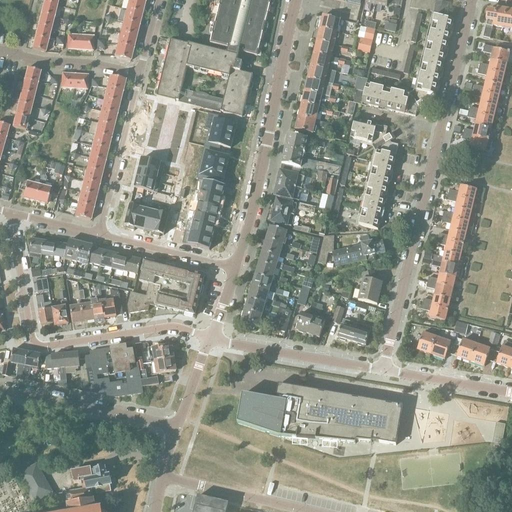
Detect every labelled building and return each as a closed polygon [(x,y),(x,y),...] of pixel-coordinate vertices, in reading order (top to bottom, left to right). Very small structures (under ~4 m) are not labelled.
[(127,0),(125,11),(141,15),(144,3),(130,0),(127,0)] [(257,57),(271,0),(221,0),(210,45),(212,45),(211,51),(170,40),(156,97),(242,119),(252,76),(248,75),(249,73),(249,72),(249,71),(249,70),(249,69),(248,67),(248,66),(247,65),(246,64),(246,63),(245,62),(244,62),(248,54),(257,57)] [(436,1),(432,0),(430,0),(428,12),(434,13),(436,1)] [(442,2),(436,1),(434,13),(440,14),(442,2)] [(449,3),(442,2),(440,14),(446,16),(449,3)] [(43,3),(40,15),(53,18),(56,6),(43,3)] [(507,10),(506,10),(497,8),(497,12),(488,10),(486,20),(488,20),(493,22),(492,26),(503,27),(503,26),(504,26),(507,10)] [(122,22),(138,26),(141,15),(125,11),(122,22)] [(53,18),(40,15),(37,27),(50,30),(53,18)] [(322,20),(320,28),(337,32),(339,25),(340,26),(341,20),(323,15),(323,16),(324,16),(323,20),(322,20)] [(107,24),(111,22),(107,16),(103,18),(101,29),(106,31),(107,24)] [(421,113),(426,110),(424,105),(425,104),(425,105),(433,106),(453,21),(434,17),(432,27),(429,26),(426,38),(429,38),(424,59),(421,58),(418,69),(421,70),(416,91),(409,95),(388,90),(389,87),(377,85),(377,88),(366,85),(364,92),(361,104),(415,117),(417,110),(419,109),(421,113)] [(387,24),(386,24),(385,30),(395,33),(396,27),(395,26),(396,22),(392,21),(389,21),(389,23),(387,23),(387,24)] [(136,38),(138,27),(138,26),(122,22),(119,34),(136,38)] [(37,27),(34,38),(47,42),(50,30),(37,27)] [(319,32),(317,41),(334,45),(336,38),(337,38),(338,33),(337,32),(320,28),(320,29),(321,29),(320,33),(319,32)] [(374,30),(369,29),(366,28),(364,39),(373,41),(375,30),(374,30)] [(116,46),(133,50),(136,38),(119,34),(116,46)] [(66,51),(67,51),(79,51),(80,37),(67,36),(66,51)] [(79,51),(91,52),(92,52),(93,37),(80,37),(79,51)] [(34,38),(31,50),(45,53),(47,42),(34,38)] [(373,41),(364,39),(360,38),(357,51),(369,54),(373,41)] [(316,45),(314,53),(331,57),(333,50),(334,51),(335,45),(334,45),(317,41),(318,41),(317,45),(316,45)] [(113,58),(130,62),(133,50),(116,46),(113,58)] [(483,52),(490,54),(492,55),(491,61),(507,64),(509,54),(510,54),(510,53),(508,52),(508,53),(494,50),(494,48),(484,46),(483,52)] [(313,57),(311,66),(328,70),(330,63),(349,67),(350,62),(332,58),(332,57),(331,57),(314,53),(314,54),(315,54),(314,57),(313,57)] [(507,64),(491,61),(490,66),(480,64),(479,69),(504,75),(505,75),(504,74),(507,64)] [(329,70),(328,70),(311,66),(312,66),(311,70),(310,70),(308,78),(327,83),(329,77),(335,78),(335,76),(341,77),(342,73),(329,70)] [(26,69),(23,81),(37,85),(40,73),(26,69)] [(487,77),(486,79),(486,82),(501,86),(504,76),(504,75),(479,69),(477,74),(487,77)] [(354,70),(353,74),(357,75),(357,76),(359,77),(363,79),(365,74),(364,73),(364,72),(358,71),(354,70)] [(74,75),(62,74),(61,89),(73,90),(74,75)] [(87,76),(74,75),(73,90),(86,91),(87,76)] [(109,77),(106,89),(122,93),(125,81),(109,77)] [(329,96),(331,88),(338,90),(339,86),(327,83),(308,78),(308,79),(309,79),(308,83),(307,83),(305,91),(329,96)] [(359,84),(358,91),(364,92),(366,85),(367,80),(363,79),(358,78),(356,84),(359,84)] [(23,81),(21,91),(20,93),(34,97),(37,85),(23,81)] [(484,88),(482,88),(475,86),(473,91),(499,97),(499,96),(501,86),(486,82),(484,88)] [(119,105),(122,93),(106,89),(103,101),(119,105)] [(356,90),(353,103),(356,104),(361,105),(361,104),(364,92),(358,91),(356,90)] [(304,95),(302,103),(319,107),(321,100),(334,104),(336,98),(329,97),(329,96),(305,91),(306,92),(305,95),(304,95)] [(472,96),(479,98),(482,98),(480,104),(496,108),(498,97),(499,98),(499,97),(473,91),(472,96)] [(20,93),(17,105),(31,108),(34,97),(20,93)] [(100,112),(104,113),(116,116),(119,105),(103,101),(100,112)] [(353,103),(350,102),(348,113),(353,114),(356,104),(353,103)] [(299,117),(316,121),(318,113),(319,113),(320,108),(319,107),(302,103),(302,104),(303,104),(302,108),(301,108),(299,117)] [(468,113),(494,119),(494,118),(496,108),(480,104),(479,110),(469,108),(468,113)] [(31,108),(17,105),(14,116),(28,120),(31,108)] [(113,127),(116,116),(104,113),(100,112),(97,124),(104,125),(113,127)] [(475,126),(491,130),(493,119),(494,119),(468,113),(467,118),(477,120),(475,126)] [(208,114),(204,130),(208,132),(233,137),(236,126),(226,123),(227,119),(208,114)] [(11,128),(21,130),(25,131),(28,120),(14,116),(11,128)] [(295,129),(313,133),(313,132),(316,133),(318,127),(314,126),(316,121),(299,117),(299,121),(298,120),(295,129)] [(378,231),(392,171),(398,145),(391,144),(390,142),(394,139),(391,134),(387,137),(385,135),(386,135),(387,128),(355,120),(350,139),(372,144),(377,151),(371,173),(368,172),(366,183),(369,184),(364,204),(361,203),(358,215),(361,215),(359,226),(378,231)] [(97,124),(94,136),(110,140),(113,127),(104,125),(97,124)] [(0,125),(0,137),(5,139),(8,127),(2,126),(0,125)] [(463,135),(489,141),(489,140),(488,140),(491,130),(475,126),(474,132),(464,129),(463,135)] [(86,133),(84,130),(78,134),(75,131),(73,140),(78,142),(79,137),(80,138),(86,133)] [(208,132),(204,147),(219,151),(220,146),(230,149),(233,137),(208,132)] [(319,172),(339,176),(341,168),(303,159),(307,138),(288,134),(282,164),(293,166),(319,172)] [(463,135),(462,140),(471,142),(470,148),(485,152),(489,153),(492,141),(489,141),(463,135)] [(94,136),(91,147),(104,150),(107,151),(110,140),(94,136)] [(332,145),(327,143),(324,158),(328,159),(332,145)] [(91,147),(88,159),(104,163),(107,151),(104,150),(91,147)] [(204,147),(200,163),(225,170),(228,158),(218,155),(219,151),(204,147)] [(330,154),(328,159),(334,160),(340,162),(342,162),(344,157),(330,154)] [(347,158),(341,185),(345,186),(347,180),(348,174),(351,159),(347,158)] [(88,159),(85,171),(102,174),(104,163),(88,159)] [(141,159),(139,169),(162,174),(164,165),(141,159)] [(200,163),(196,179),(211,183),(212,179),(222,181),(225,170),(200,163)] [(291,174),(293,166),(282,164),(280,171),(291,174)] [(63,167),(56,165),(54,173),(61,175),(63,167)] [(139,169),(136,178),(160,184),(162,174),(139,169)] [(85,171),(82,182),(99,186),(102,174),(85,171)] [(277,183),(277,184),(309,191),(310,187),(309,187),(304,185),(306,178),(305,177),(296,175),(296,174),(293,173),(292,174),(291,174),(280,171),(278,181),(277,183)] [(334,198),(339,176),(319,172),(316,183),(325,184),(325,181),(327,182),(325,196),(328,196),(333,197),(334,198)] [(39,181),(34,202),(46,205),(50,189),(49,189),(50,184),(45,183),(46,178),(44,175),(43,175),(40,177),(39,181)] [(157,194),(160,184),(136,178),(134,188),(138,189),(157,194)] [(23,195),(22,200),(34,202),(39,181),(34,180),(33,185),(26,183),(26,184),(23,195)] [(198,180),(195,192),(222,198),(225,188),(225,187),(198,180)] [(82,182),(79,194),(96,198),(99,186),(82,182)] [(277,184),(274,196),(299,201),(301,194),(308,196),(309,191),(277,184)] [(449,191),(448,196),(474,202),(474,201),(476,191),(461,187),(459,193),(449,191)] [(337,218),(344,191),(340,190),(333,217),(337,218)] [(195,192),(192,202),(219,209),(222,198),(195,192)] [(79,194),(76,205),(93,210),(96,198),(79,194)] [(328,196),(325,210),(330,211),(333,197),(328,196)] [(455,209),(471,213),(473,202),(474,203),(474,202),(448,196),(447,201),(457,203),(455,209)] [(273,205),(272,208),(273,210),(274,210),(274,211),(294,216),(295,209),(314,214),(315,208),(299,204),(297,204),(277,199),(275,204),(273,205)] [(134,231),(134,228),(140,205),(130,202),(125,226),(129,227),(128,230),(134,231)] [(190,202),(188,212),(217,219),(219,209),(192,202),(190,202)] [(74,217),(90,221),(93,210),(76,205),(74,217)] [(134,228),(144,231),(150,207),(140,205),(134,228)] [(159,210),(150,207),(144,231),(154,233),(159,210)] [(444,212),(443,218),(469,224),(469,223),(468,223),(471,213),(455,209),(454,215),(444,212)] [(159,210),(154,233),(153,236),(159,237),(159,234),(163,235),(169,212),(159,210)] [(271,222),(291,227),(294,216),(274,211),(274,212),(273,211),(271,212),(270,215),(271,217),(272,217),(271,222)] [(188,212),(185,221),(187,222),(215,229),(217,219),(188,212)] [(469,224),(443,218),(442,223),(451,225),(450,231),(466,235),(468,224),(469,224)] [(187,222),(185,232),(212,239),(215,229),(187,222)] [(266,237),(266,238),(266,240),(283,245),(284,245),(286,240),(284,239),(287,232),(270,227),(269,229),(268,229),(267,234),(267,235),(266,238),(266,237)] [(439,234),(438,239),(464,246),(464,245),(463,245),(466,235),(450,231),(449,237),(439,234)] [(185,232),(182,244),(209,251),(212,239),(185,232)] [(363,246),(365,257),(384,253),(384,254),(385,253),(384,252),(384,251),(385,249),(384,245),(382,244),(382,243),(382,242),(381,242),(372,244),(372,243),(370,244),(368,236),(360,238),(362,246),(362,247),(363,246)] [(41,260),(42,256),(44,239),(32,237),(29,258),(41,260)] [(326,255),(333,253),(334,237),(324,237),(317,264),(323,265),(326,255)] [(56,241),(44,239),(42,256),(49,257),(48,261),(53,262),(53,258),(56,241)] [(320,240),(313,239),(310,253),(316,255),(320,240)] [(464,246),(438,239),(436,244),(446,247),(445,253),(460,256),(463,246),(464,246)] [(262,250),(262,252),(279,257),(283,245),(266,240),(265,242),(264,241),(263,246),(263,247),(263,250),(262,250)] [(53,258),(64,260),(65,260),(69,243),(68,243),(56,241),(53,258)] [(69,241),(68,243),(69,243),(65,260),(64,260),(76,263),(81,244),(69,241)] [(92,249),(93,247),(81,244),(76,263),(88,266),(89,264),(88,264),(92,249)] [(366,261),(365,257),(363,246),(362,247),(333,253),(336,268),(366,261)] [(104,252),(92,249),(88,264),(89,264),(92,265),(92,264),(100,267),(104,252)] [(112,269),(116,255),(104,252),(100,267),(112,269)] [(258,262),(259,262),(259,263),(276,268),(282,270),(284,266),(284,265),(277,263),(279,257),(262,252),(261,253),(259,258),(260,259),(259,262),(258,262)] [(434,256),(432,261),(458,267),(460,256),(445,253),(443,258),(434,256)] [(127,258),(116,255),(112,269),(124,272),(127,258)] [(316,258),(310,256),(307,266),(313,267),(316,258)] [(127,258),(124,272),(137,276),(141,261),(127,258)] [(144,261),(144,262),(139,282),(149,284),(146,296),(130,293),(127,306),(128,314),(148,311),(150,304),(155,306),(155,307),(156,307),(156,306),(165,308),(165,310),(166,309),(171,310),(171,311),(172,311),(172,310),(184,313),(184,314),(185,313),(194,315),(193,317),(194,317),(194,316),(195,316),(196,315),(194,315),(197,306),(198,306),(197,305),(199,297),(200,297),(200,296),(199,296),(204,277),(205,278),(205,277),(204,277),(204,276),(204,275),(203,277),(190,273),(190,272),(189,272),(189,273),(175,270),(176,269),(175,268),(175,270),(166,267),(166,266),(165,266),(165,267),(159,266),(159,264),(158,264),(158,265),(154,264),(154,263),(153,264),(145,262),(145,261),(144,261)] [(458,267),(432,261),(431,266),(441,269),(440,274),(455,278),(458,268),(458,267)] [(255,274),(255,275),(272,280),(276,268),(259,263),(258,265),(257,265),(256,270),(256,271),(255,274)] [(377,305),(378,300),(382,283),(376,282),(373,271),(362,274),(363,279),(358,301),(377,305)] [(428,278),(427,283),(453,289),(453,288),(455,278),(440,274),(438,280),(428,278)] [(252,286),(251,287),(269,292),(272,280),(255,275),(254,277),(252,281),(253,282),(252,285),(251,285),(251,286),(252,286)] [(305,278),(302,287),(310,289),(313,280),(305,278)] [(33,281),(35,294),(49,291),(47,279),(33,281)] [(453,289),(427,283),(426,288),(436,290),(434,296),(450,300),(452,289),(453,290),(453,289)] [(248,299),(254,300),(265,304),(266,300),(269,292),(251,287),(251,289),(250,289),(248,293),(249,294),(248,297),(248,298),(248,299)] [(297,305),(305,307),(310,289),(302,287),(297,305)] [(104,319),(102,304),(100,289),(96,289),(97,300),(91,301),(91,305),(92,305),(94,321),(95,320),(95,323),(102,322),(101,319),(104,319)] [(276,289),(275,294),(288,297),(290,293),(276,289)] [(112,302),(102,304),(104,319),(115,317),(115,316),(122,315),(120,303),(118,293),(111,291),(112,302)] [(423,300),(422,305),(448,311),(448,310),(447,310),(450,300),(434,296),(433,302),(423,300)] [(245,310),(244,310),(263,316),(262,315),(265,304),(254,300),(248,299),(247,301),(246,300),(245,305),(246,306),(245,309),(244,309),(245,310)] [(354,313),(359,314),(362,304),(356,303),(354,313)] [(43,304),(37,305),(41,327),(53,325),(50,310),(44,311),(43,305),(43,304)] [(317,304),(313,316),(314,316),(315,311),(321,313),(323,306),(317,304)] [(362,304),(359,314),(365,316),(367,306),(362,304)] [(94,321),(92,305),(91,305),(81,307),(84,322),(94,321)] [(448,311),(422,305),(421,310),(430,312),(429,318),(445,322),(447,311),(448,312),(448,311)] [(59,308),(52,310),(55,327),(57,327),(58,328),(61,327),(62,326),(68,325),(65,306),(59,306),(59,308)] [(73,324),(84,322),(81,307),(71,309),(73,324)] [(339,325),(345,310),(337,307),(331,323),(339,325)] [(248,325),(247,327),(254,329),(254,326),(260,328),(263,316),(244,310),(241,322),(248,325)] [(288,323),(291,312),(285,310),(281,321),(288,323)] [(307,334),(313,317),(308,316),(308,317),(303,315),(303,314),(301,313),(295,330),(298,331),(298,332),(303,333),(307,334)] [(311,336),(316,338),(317,337),(319,338),(325,321),(322,320),(322,322),(317,320),(318,319),(313,317),(307,334),(311,336)] [(343,320),(337,338),(339,339),(339,340),(345,342),(345,341),(351,342),(356,324),(343,320)] [(285,333),(288,323),(281,321),(279,331),(285,333)] [(456,323),(454,332),(464,335),(467,326),(456,323)] [(356,324),(351,342),(357,344),(357,345),(363,347),(363,346),(365,346),(371,328),(356,324)] [(423,333),(420,342),(417,351),(431,355),(437,338),(423,333)] [(496,347),(500,337),(492,334),(488,344),(496,347)] [(450,343),(437,338),(431,355),(444,360),(450,343)] [(470,362),(476,345),(462,340),(462,341),(456,339),(455,344),(460,346),(456,357),(470,362)] [(138,363),(138,365),(143,364),(142,358),(143,358),(141,344),(135,345),(138,363)] [(490,350),(476,345),(470,362),(484,367),(490,350)] [(131,346),(90,352),(90,356),(92,368),(97,394),(116,398),(143,394),(142,388),(141,381),(139,372),(139,370),(138,365),(138,363),(134,364),(131,346)] [(151,363),(155,363),(154,362),(174,359),(173,358),(174,358),(173,353),(172,348),(166,349),(165,346),(148,349),(151,363)] [(510,369),(511,362),(511,350),(502,347),(496,364),(510,369)] [(19,365),(16,379),(23,380),(28,353),(12,350),(9,363),(19,365)] [(28,353),(23,380),(28,381),(31,367),(37,369),(38,365),(44,366),(45,357),(28,353)] [(78,354),(65,355),(66,369),(79,367),(78,354)] [(65,355),(46,357),(46,370),(60,369),(61,376),(61,382),(59,382),(59,387),(68,389),(66,369),(65,355)] [(87,373),(88,378),(88,382),(90,393),(97,394),(92,368),(90,356),(84,357),(86,371),(87,373)] [(154,362),(155,363),(157,375),(176,372),(175,370),(176,370),(175,365),(174,363),(175,363),(175,362),(174,362),(174,359),(154,362)] [(4,365),(2,376),(9,378),(11,367),(4,365)] [(157,378),(141,381),(142,388),(155,386),(159,385),(157,378)] [(81,384),(83,392),(90,393),(88,382),(81,384)] [(278,385),(275,401),(255,397),(242,395),(237,424),(278,437),(281,438),(283,438),(355,444),(355,441),(371,443),(371,441),(379,443),(396,446),(402,407),(391,405),(386,404),(357,399),(353,398),(324,393),(319,392),(278,385)] [(83,491),(91,489),(96,488),(97,494),(111,491),(110,485),(108,476),(106,477),(103,464),(94,466),(95,468),(91,469),(90,469),(71,473),(74,485),(81,483),(83,491)] [(36,466),(19,476),(36,505),(53,494),(36,466)] [(101,511),(101,510),(95,511),(95,510),(96,510),(96,509),(97,509),(97,508),(97,507),(97,506),(97,505),(96,504),(95,504),(94,503),(94,501),(93,501),(91,489),(83,491),(65,494),(66,494),(55,496),(57,511),(55,511),(55,510),(50,511),(49,511),(101,511)] [(197,497),(193,511),(226,511),(227,511),(228,505),(228,504),(197,497)]
